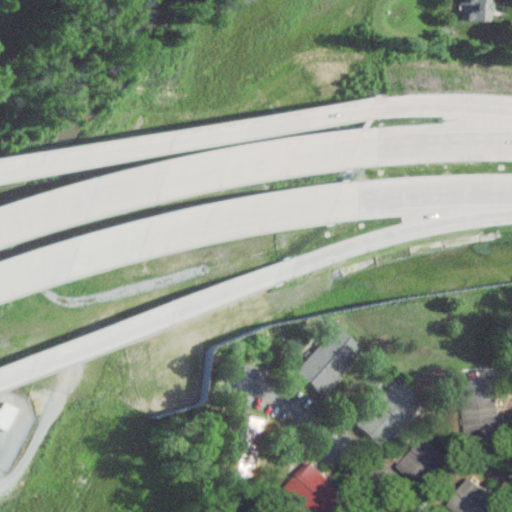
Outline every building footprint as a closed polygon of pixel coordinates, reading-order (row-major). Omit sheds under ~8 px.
[(497,0),(461,0),(461,19),(497,19),(497,0)] [(0,182),(21,179),(16,152),(0,154),(0,182)] [(0,254),(0,293),(161,252),(161,241),(177,242),(177,239),(185,232),(186,227),(175,226),(171,231),(165,230),(163,225),(168,225),(169,218),(161,218),(160,213),(157,213),(154,213),(0,254)] [(0,364),(0,389),(167,331),(159,308),(0,364)] [(295,368),(322,396),(367,351),(339,324),(295,368)] [(354,421),(381,449),(427,403),(400,376),(354,421)] [(465,442),(503,438),(497,376),(460,379),(465,442)] [(16,407),(1,400),(0,402),(0,427),(7,430),(16,407)] [(219,474),(255,480),(265,417),(229,411),(219,474)] [(396,465),(422,491),(450,462),(424,437),(396,465)] [(310,460),(285,488),(313,511),(348,511),(357,502),(310,460)] [(510,511),(511,510),(468,477),(446,507),(452,511),(510,511)]
